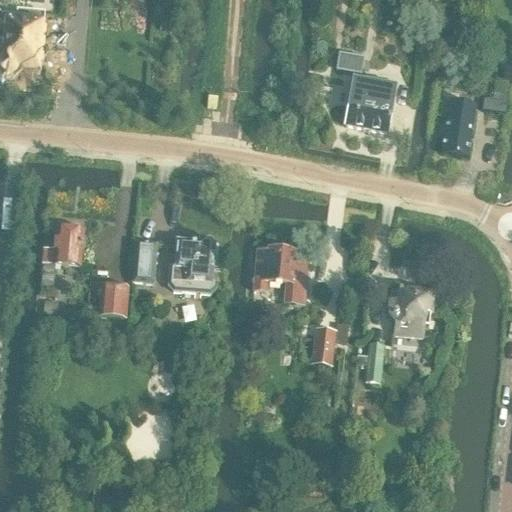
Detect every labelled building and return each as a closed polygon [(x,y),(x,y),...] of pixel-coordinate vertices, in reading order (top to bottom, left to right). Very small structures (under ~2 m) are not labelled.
[(0,77),(1,78),(4,80),(7,80),(10,80),(12,78),(14,76),(16,72),(37,74),(42,18),(16,16),(16,21),(2,20),(0,38),(0,77)] [(336,73),(360,78),(363,62),(339,58),(336,73)] [(353,84),(344,130),(387,137),(395,92),(394,92),(395,87),(381,84),(380,89),(353,84)] [(483,101),(481,114),(505,117),(507,105),(483,101)] [(448,106),(440,158),(468,162),(471,143),(472,137),(476,110),(448,106)] [(53,255),(42,254),(41,267),(78,271),(81,235),(80,235),(78,232),(77,231),(68,230),(65,234),(55,233),(53,255)] [(211,287),(212,272),(214,249),(215,249),(215,248),(212,247),(209,245),(209,243),(201,243),(201,244),(197,246),(175,244),(175,246),(176,246),(174,272),(169,271),(167,290),(173,297),(211,300),(216,296),(217,287),(211,287)] [(135,246),(132,286),(152,287),(156,248),(135,246)] [(308,260),(292,258),(292,255),(286,255),(282,251),(281,250),(272,250),(272,251),(269,253),(267,253),(267,256),(256,255),(252,294),(265,295),(266,285),(285,287),(283,307),(303,309),(308,260)] [(126,324),(129,291),(100,288),(97,321),(126,324)] [(366,360),(366,364),(367,364),(380,366),(386,366),(387,355),(389,333),(394,333),(394,335),(421,339),(419,359),(442,362),(447,320),(433,319),(434,315),(435,306),(430,305),(431,300),(398,296),(398,299),(389,298),(387,316),(372,314),(366,360)] [(56,307),(43,306),(42,319),(55,320),(56,307)] [(64,325),(41,323),(39,340),(62,342),(64,325)] [(315,333),(311,369),(332,371),(335,348),(348,349),(350,330),(337,328),(336,335),(315,333)] [(356,368),(366,369),(366,364),(366,360),(356,359),(356,368)] [(364,385),(378,387),(380,366),(367,364),(364,385)]
